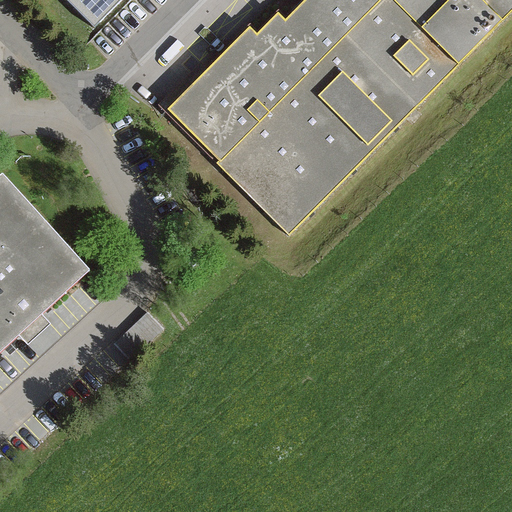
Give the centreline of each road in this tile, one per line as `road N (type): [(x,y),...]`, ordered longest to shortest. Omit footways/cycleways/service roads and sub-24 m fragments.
road 1 (residential): [(304,322),(511,119)]
road 2 (unclassified): [(182,0),(73,109),(0,33)]
